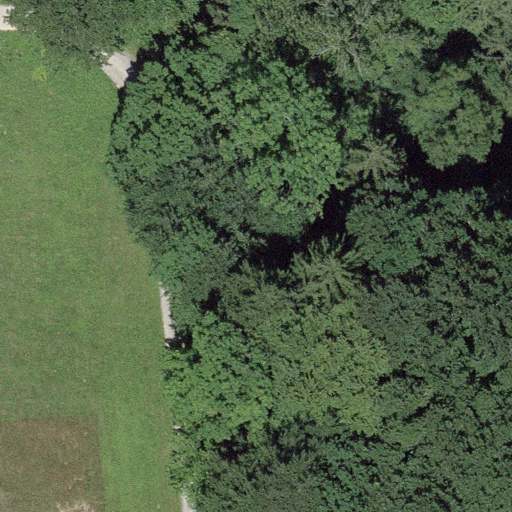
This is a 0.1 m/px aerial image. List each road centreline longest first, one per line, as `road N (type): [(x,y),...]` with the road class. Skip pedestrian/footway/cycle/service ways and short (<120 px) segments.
road 1 (track): [(69,16),(139,87),(156,134),(196,511)]
road 2 (track): [(211,0),(0,18)]
